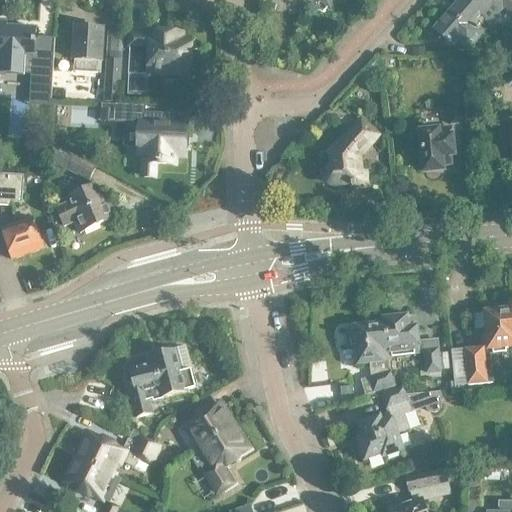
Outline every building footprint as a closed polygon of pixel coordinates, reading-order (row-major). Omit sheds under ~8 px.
[(306,0),(305,3),(316,7),(317,11),(323,13),(327,10),(330,12),(334,0),(306,0)] [(481,17),(493,3),(502,11),(503,10),(511,17),(511,15),(511,0),(461,0),(449,14),(466,30),(470,25),(482,36),(484,34),(478,29),(485,21),(481,17)] [(470,25),(466,30),(449,14),(434,31),(454,49),(459,44),(468,52),(482,36),(470,25)] [(6,29),(6,25),(0,24),(0,54),(34,56),(33,74),(48,75),(50,39),(36,38),(36,30),(6,29)] [(103,30),(76,29),(73,73),(101,74),(103,30)] [(191,46),(191,41),(181,41),(182,35),(152,34),(151,37),(129,36),(129,48),(130,48),(128,76),(150,77),(151,73),(189,76),(190,61),(193,58),(194,50),(191,46)] [(423,48),(412,48),(412,57),(424,56),(423,48)] [(119,103),(121,63),(107,62),(105,102),(119,103)] [(374,65),(361,80),(372,89),(381,77),(379,68),(374,65)] [(449,125),(465,123),(463,98),(447,100),(449,125)] [(175,157),(185,157),(187,125),(170,125),(171,115),(137,113),(137,106),(116,105),(115,123),(140,125),(141,125),(139,155),(144,155),(143,163),(152,163),(152,164),(166,164),(175,165),(175,157)] [(361,121),(352,131),(353,133),(345,141),(342,142),(341,146),(332,156),(334,169),(332,169),(330,170),(329,171),(328,172),(327,173),(326,174),(326,176),(326,177),(326,179),(326,180),(326,181),(327,182),(328,183),(329,184),(331,186),(333,186),(335,186),(368,183),(367,172),(362,173),(360,153),(364,152),(378,137),(361,121)] [(511,123),(500,125),(503,160),(511,158),(511,123)] [(426,168),(426,173),(442,172),(441,167),(443,167),(443,165),(452,164),(451,157),(455,157),(453,130),(421,133),(424,169),(426,168)] [(29,164),(41,164),(43,140),(38,140),(37,148),(30,147),(29,164)] [(51,144),(44,158),(89,182),(96,167),(51,144)] [(0,203),(22,205),(24,177),(0,175),(0,203)] [(80,234),(116,219),(105,194),(95,198),(91,189),(65,200),(67,204),(56,209),(64,227),(75,223),(80,234)] [(2,230),(13,261),(43,250),(33,219),(2,230)] [(505,349),(511,348),(511,311),(486,314),(489,348),(465,350),(468,386),(492,384),(490,355),(506,353),(505,349)] [(388,320),(384,321),(384,326),(385,326),(388,356),(389,356),(425,353),(427,374),(441,372),(440,371),(448,370),(447,353),(439,354),(437,341),(418,343),(417,329),(416,329),(415,317),(399,319),(397,316),(390,316),(388,320)] [(357,347),(359,365),(370,364),(372,379),(362,382),(366,395),(395,386),(391,373),(389,356),(388,356),(385,326),(384,326),(371,328),(369,324),(361,325),(359,329),(355,329),(355,330),(346,331),(348,348),(357,347)] [(161,354),(151,357),(153,365),(130,372),(135,392),(130,394),(137,419),(153,415),(149,400),(153,399),(154,402),(186,393),(186,391),(195,389),(190,371),(181,373),(175,351),(172,351),(169,349),(163,351),(161,354)] [(397,434),(409,430),(404,415),(427,407),(428,411),(431,413),(435,414),(438,412),(441,410),(442,406),(440,402),(443,402),(439,392),(406,396),(404,389),(383,396),(389,414),(380,417),(381,419),(360,426),(365,440),(359,442),(360,446),(358,450),(360,456),(364,457),(364,458),(365,458),(366,461),(383,455),(384,458),(403,452),(397,434)] [(185,426),(199,449),(234,427),(219,404),(209,411),(206,410),(196,416),(195,420),(185,426)] [(248,450),(234,427),(199,449),(213,471),(206,476),(218,495),(233,485),(222,467),(224,466),(227,466),(237,460),(238,457),(248,450)] [(121,463),(132,468),(136,459),(144,462),(149,451),(138,446),(131,443),(131,442),(128,441),(123,452),(115,448),(114,444),(103,439),(100,440),(89,435),(77,460),(114,478),(121,463)] [(152,444),(141,439),(138,446),(149,451),(152,444)] [(144,462),(152,466),(161,448),(152,444),(149,451),(144,462)] [(77,460),(66,484),(76,489),(77,492),(88,498),(91,496),(102,502),(109,505),(109,504),(110,505),(121,481),(114,478),(77,460)] [(426,511),(423,502),(450,495),(448,482),(454,480),(451,469),(407,480),(410,493),(411,492),(415,503),(402,508),(399,501),(387,505),(389,511),(426,511)] [(480,511),(480,491),(467,491),(466,511),(480,511)] [(511,511),(511,503),(497,503),(497,511),(511,511)]
